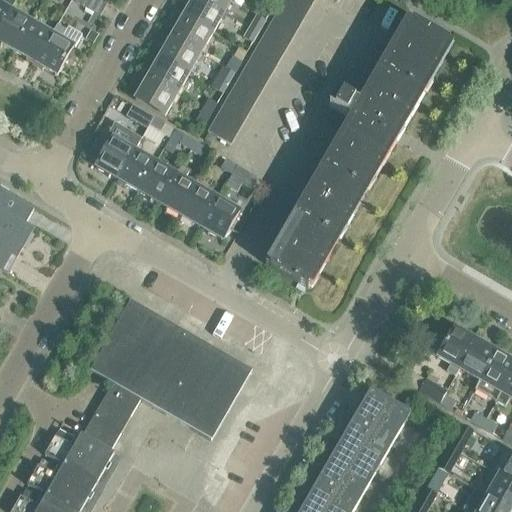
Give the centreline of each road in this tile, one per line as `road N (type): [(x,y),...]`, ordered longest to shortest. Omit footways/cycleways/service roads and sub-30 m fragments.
road 1 (residential): [(347,362),(101,220)]
road 2 (residential): [(40,185),(144,0)]
road 3 (residential): [(13,379),(101,220)]
road 4 (residential): [(4,511),(64,406),(13,379)]
road 5 (residential): [(255,511),(347,362)]
road 6 (residential): [(407,259),(478,136)]
road 7 (residential): [(511,319),(407,259)]
